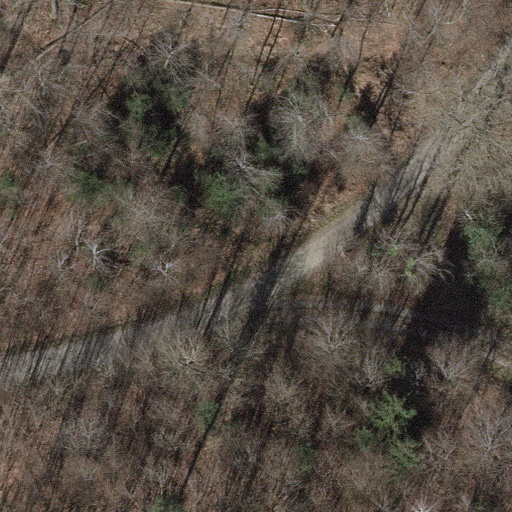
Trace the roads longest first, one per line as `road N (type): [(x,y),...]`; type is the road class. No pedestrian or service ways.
road 1 (track): [(421,182),(185,324),(0,367)]
road 2 (track): [(185,324),(354,313),(493,337)]
road 3 (track): [(421,182),(442,267),(511,351)]
road 4 (track): [(511,63),(421,182)]
